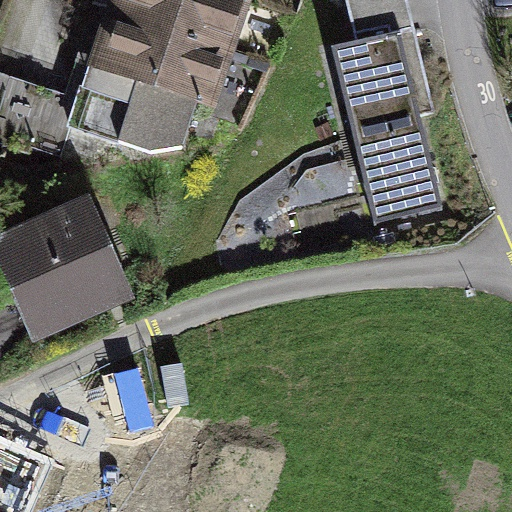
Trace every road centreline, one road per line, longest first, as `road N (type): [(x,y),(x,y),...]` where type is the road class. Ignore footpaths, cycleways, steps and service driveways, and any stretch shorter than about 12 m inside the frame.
road 1 (residential): [(511,264),(262,288),(0,409)]
road 2 (residential): [(468,0),(491,119),(511,176)]
